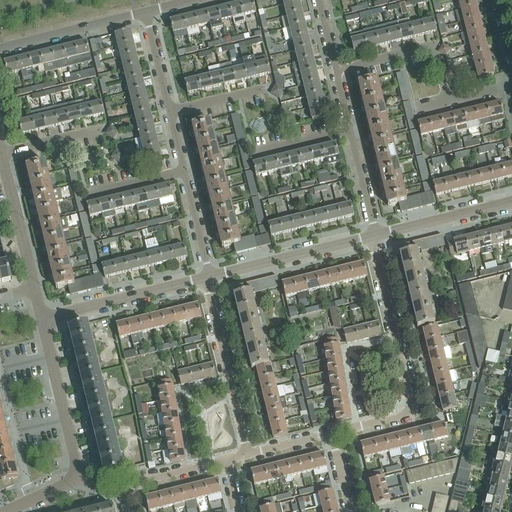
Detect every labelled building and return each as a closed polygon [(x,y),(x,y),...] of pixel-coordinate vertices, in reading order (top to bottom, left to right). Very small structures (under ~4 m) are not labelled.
[(256,12),(253,0),(252,0),(241,3),(244,15),(256,12)] [(476,5),(474,0),(458,0),(461,9),(476,5)] [(302,13),(299,1),(284,5),(287,16),(302,13)] [(241,3),(229,6),(232,18),(234,25),(246,22),(244,15),(241,3)] [(479,17),(476,5),(461,9),(463,21),(479,17)] [(232,18),(229,6),(218,9),(221,21),(232,18)] [(218,9),(207,11),(210,24),(211,31),(223,28),(221,21),(218,9)] [(210,24),(207,11),(195,14),(198,27),(210,24)] [(305,24),(302,13),(287,16),(290,28),(305,24)] [(198,27),(195,14),(183,17),(186,30),(198,27)] [(186,30),(183,17),(170,21),(173,33),(186,30)] [(482,28),(479,17),(463,21),(466,32),(482,28)] [(436,32),(433,19),(422,22),(425,35),(436,32)] [(425,35),(422,22),(410,25),(413,38),(425,35)] [(307,36),(305,24),(290,28),(292,39),(307,36)] [(413,38),(410,25),(398,28),(401,41),(413,38)] [(374,28),(362,31),(363,32),(364,37),(367,49),(378,46),(375,34),(376,34),(374,28)] [(401,41),(398,28),(387,31),(390,43),(401,41)] [(485,40),(482,28),(466,32),(469,44),(485,40)] [(133,43),(130,31),(130,30),(115,34),(118,46),(133,43)] [(390,43),(387,31),(376,34),(375,34),(378,46),(390,43)] [(363,32),(349,35),(351,40),(350,40),(353,52),(367,49),(364,37),(363,32)] [(310,47),(307,36),(292,39),(295,51),(310,47)] [(94,40),(90,41),(93,52),(103,50),(101,39),(94,40)] [(488,51),(485,40),(469,44),(472,55),(488,51)] [(87,41),(75,44),(80,65),(91,62),(92,62),(87,41)] [(136,54),(133,43),(118,46),(121,57),(136,54)] [(75,44),(64,47),(69,67),(80,65),(75,44)] [(64,47),(52,50),(57,70),(69,67),(64,47)] [(313,59),(310,47),(295,51),(298,62),(313,59)] [(52,50),(40,53),(43,65),(45,73),(57,70),(52,50)] [(491,63),(488,51),(472,55),(475,67),(491,63)] [(43,65),(40,53),(29,56),(32,68),(43,65)] [(139,65),(136,54),(121,57),(124,69),(139,65)] [(29,56),(18,59),(21,71),(23,79),(34,76),(32,68),(29,56)] [(271,74),(266,56),(256,59),(254,59),(256,64),(259,77),(271,74)] [(259,77),(256,64),(254,59),(254,58),(243,61),(244,67),(247,79),(259,77)] [(21,71),(18,59),(4,62),(7,74),(21,71)] [(316,70),(313,59),(298,62),(301,74),(316,70)] [(494,75),(491,63),(475,67),(478,79),(494,75)] [(141,77),(139,65),(124,69),(127,81),(141,77)] [(232,65),(220,68),(221,72),(224,85),(236,82),(233,69),(232,65)] [(219,66),(208,69),(209,75),(212,88),(224,85),(221,72),(220,68),(219,66)] [(247,79),(244,67),(233,69),(236,82),(247,79)] [(319,82),(316,70),(301,74),(303,85),(319,82)] [(212,88),(209,75),(198,78),(201,91),(212,88)] [(144,88),(141,77),(127,81),(129,92),(144,88)] [(201,91),(198,78),(184,81),(187,94),(201,91)] [(361,96),(380,91),(377,79),(358,84),(361,96)] [(322,93),(319,82),(303,85),(306,97),(322,93)] [(285,91),(276,85),(271,94),(285,91)] [(147,100),(144,88),(129,92),(132,103),(147,100)] [(279,99),(285,91),(271,94),(279,99)] [(387,120),(380,91),(361,96),(364,108),(361,108),(363,113),(365,113),(368,124),(387,120)] [(324,105),(322,93),(306,97),(309,109),(324,105)] [(88,100),(77,102),(81,120),(93,117),(90,105),(88,100)] [(150,111),(147,100),(132,103),(135,115),(150,111)] [(77,102),(65,105),(70,122),(81,120),(77,102)] [(104,114),(101,102),(90,105),(93,117),(104,114)] [(500,102),(487,106),(490,118),(491,124),(501,122),(505,121),(503,115),(500,102)] [(65,105),(54,108),(58,125),(70,122),(65,105)] [(327,117),(324,105),(309,109),(312,120),(327,117)] [(487,106),(475,109),(478,121),(479,127),(491,124),(490,118),(487,106)] [(54,108),(42,111),(46,128),(58,125),(54,108)] [(290,113),(282,108),(276,117),(290,113)] [(475,109),(463,111),(467,124),(468,129),(479,127),(478,121),(475,109)] [(42,110),(30,113),(32,119),(35,131),(46,128),(42,111),(42,110)] [(153,123),(150,111),(135,115),(138,126),(153,123)] [(463,111),(452,114),(455,127),(457,132),(468,129),(467,124),(463,111)] [(285,122),(290,113),(276,117),(285,122)] [(452,114),(441,117),(444,130),(445,136),(457,134),(457,132),(455,127),(452,114)] [(444,130),(441,117),(429,120),(432,132),(444,130)] [(35,131),(32,119),(18,122),(21,134),(35,131)] [(394,148),(387,120),(368,124),(371,136),(368,137),(369,142),(372,141),(375,153),(394,148)] [(432,132),(429,120),(417,123),(420,135),(432,132)] [(213,132),(210,121),(192,125),(195,137),(213,132)] [(156,134),(153,123),(138,126),(141,138),(156,134)] [(119,131),(110,126),(105,134),(119,131)] [(113,139),(119,131),(105,134),(113,139)] [(220,161),(213,132),(195,137),(198,149),(195,150),(196,154),(199,154),(202,166),(220,161)] [(158,146),(156,134),(141,138),(143,149),(158,146)] [(336,144),(322,147),(325,159),(327,165),(340,161),(336,144)] [(161,158),(158,146),(143,149),(146,161),(161,158)] [(325,159),(322,147),(310,150),(313,162),(325,159)] [(400,177),(394,148),(375,153),(378,165),(375,165),(376,170),(379,169),(382,181),(400,177)] [(428,148),(425,153),(431,157),(434,152),(428,148)] [(124,154),(116,149),(111,157),(124,154)] [(313,162),(310,150),(299,152),(302,165),(313,162)] [(302,165),(299,152),(287,155),(290,168),(302,165)] [(119,163),(124,154),(111,157),(119,163)] [(287,155),(276,158),(279,170),(281,177),(292,174),(290,168),(287,155)] [(279,170),(276,158),(264,161),(267,173),(279,170)] [(227,190),(220,161),(202,166),(205,178),(202,178),(203,183),(206,182),(209,194),(227,190)] [(267,173),(264,161),(253,164),(256,176),(267,173)] [(48,174),(45,162),(26,167),(29,179),(48,174)] [(511,177),(511,163),(502,166),(505,179),(511,177)] [(505,179),(502,166),(491,169),(494,182),(505,179)] [(494,182),(491,169),(479,172),(482,185),(494,182)] [(482,185),(479,172),(468,175),(471,187),(482,185)] [(55,203),(48,174),(29,179),(32,191),(29,191),(31,196),(33,195),(36,207),(55,203)] [(471,187),(468,175),(456,178),(459,190),(471,187)] [(406,199),(400,177),(382,181),(385,193),(382,194),(383,199),(386,198),(388,206),(399,203),(405,202),(405,199),(406,199)] [(319,184),(317,178),(313,179),(313,182),(307,183),(307,187),(319,184)] [(459,190),(456,178),(444,181),(447,193),(459,190)] [(447,193),(444,181),(432,184),(435,196),(447,193)] [(429,183),(423,184),(425,194),(428,206),(434,205),(429,183)] [(173,196),(170,184),(156,187),(159,200),(173,196)] [(156,187),(144,190),(147,203),(149,211),(161,208),(159,200),(156,187)] [(144,190),(133,193),(136,205),(138,212),(149,210),(147,203),(144,190)] [(234,218),(227,190),(209,194),(211,206),(208,207),(210,212),(213,211),(215,223),(234,218)] [(136,205),(133,193),(121,196),(124,208),(136,205)] [(428,206),(425,194),(418,196),(421,208),(428,206)] [(124,208),(121,196),(110,199),(113,211),(124,208)] [(421,208),(418,196),(411,198),(414,210),(421,208)] [(280,197),(274,199),(275,203),(277,207),(282,206),(281,202),(282,202),(280,197)] [(414,210),(411,198),(406,199),(405,199),(405,202),(408,211),(414,210)] [(113,211),(110,199),(98,201),(101,214),(102,214),(103,219),(115,217),(113,211)] [(101,214),(98,201),(87,204),(90,217),(101,214)] [(408,211),(405,202),(399,203),(401,213),(408,211)] [(55,203),(36,207),(39,219),(36,220),(37,225),(40,224),(43,236),(61,231),(69,229),(66,218),(59,220),(55,203)] [(354,216),(350,204),(337,207),(340,220),(354,216)] [(340,220),(337,207),(325,210),(328,223),(340,220)] [(328,223),(325,210),(314,213),(317,226),(328,223)] [(317,226),(314,213),(302,216),(305,228),(317,226)] [(305,228),(302,216),(291,219),(294,231),(305,228)] [(240,240),(234,218),(215,223),(218,235),(215,235),(216,240),(219,240),(221,247),(233,245),(240,243),(240,240)] [(294,231),(291,219),(279,222),(283,234),(294,231)] [(283,234),(279,222),(267,225),(271,237),(283,234)] [(511,241),(511,228),(511,226),(500,229),(504,244),(511,241)] [(504,244),(500,229),(488,232),(493,253),(499,252),(498,245),(504,244)] [(68,260),(61,231),(43,236),(46,247),(43,248),(44,253),(47,252),(50,264),(68,260)] [(493,253),(488,232),(476,235),(480,249),(481,255),(493,253)] [(444,246),(442,235),(435,237),(437,247),(444,246)] [(480,249),(476,235),(465,238),(469,252),(480,249)] [(254,239),(256,249),(263,248),(270,246),(269,245),(267,236),(261,237),(260,237),(254,239)] [(254,239),(254,237),(246,238),(249,251),(256,249),(254,239)] [(437,247),(435,237),(428,239),(430,249),(437,247)] [(249,251),(246,238),(240,240),(240,243),(243,252),(249,251)] [(469,252),(465,238),(453,241),(453,242),(447,243),(450,257),(469,252)] [(430,249),(428,239),(421,240),(423,251),(430,249)] [(423,251),(421,240),(414,242),(416,251),(420,250),(420,251),(423,251)] [(169,242),(157,245),(162,264),(174,261),(171,248),(169,242)] [(416,251),(414,242),(407,244),(408,247),(400,249),(401,254),(416,251)] [(243,252),(240,243),(233,245),(236,254),(243,252)] [(151,267),(162,264),(157,244),(146,247),(148,254),(151,267)] [(187,258),(184,245),(171,248),(174,261),(187,258)] [(421,257),(420,251),(420,250),(416,251),(401,254),(399,255),(403,270),(420,265),(419,258),(421,257)] [(151,267),(148,254),(136,257),(139,269),(151,267)] [(139,269),(136,257),(125,260),(128,272),(139,269)] [(73,281),(68,260),(50,264),(53,276),(50,276),(51,281),(54,281),(56,289),(68,286),(74,284),(73,281)] [(128,272),(125,260),(113,263),(116,275),(128,272)] [(0,282),(11,280),(7,263),(0,264),(0,282)] [(116,275),(113,263),(101,266),(104,278),(116,275)] [(367,278),(363,263),(350,267),(353,281),(367,278)] [(422,272),(420,265),(403,270),(406,282),(403,282),(403,285),(427,279),(425,272),(422,272)] [(353,281),(350,267),(338,269),(342,284),(353,281)] [(342,284),(338,269),(327,272),(330,286),(342,284)] [(330,286),(327,272),(316,275),(319,289),(330,286)] [(103,287),(100,275),(94,276),(83,279),(87,291),(103,287)] [(319,289),(316,275),(304,278),(308,292),(319,289)] [(474,275),(456,279),(457,283),(475,279),(474,275)] [(279,286),(276,276),(269,278),(272,288),(279,286)] [(272,288),(269,278),(262,280),(265,290),(272,288)] [(308,292),(304,278),(293,280),(296,294),(308,292)] [(87,291),(83,279),(73,281),(74,284),(68,286),(70,295),(87,291)] [(428,286),(427,279),(403,285),(404,288),(407,287),(410,299),(428,295),(426,287),(428,286)] [(265,290),(262,280),(255,281),(258,292),(265,290)] [(293,280),(281,283),(285,297),(296,294),(293,280)] [(258,292),(255,281),(248,283),(251,293),(254,293),(258,292)] [(251,293),(248,283),(241,285),(242,288),(243,295),(251,293)] [(472,288),(471,283),(458,286),(459,292),(472,288)] [(254,293),(251,293),(243,295),(242,288),(235,290),(236,295),(234,295),(237,310),(254,306),(253,299),(255,298),(254,293)] [(474,294),(472,288),(459,292),(461,297),(474,294)] [(474,294),(461,297),(462,302),(475,299),(474,294)] [(335,307),(347,304),(345,295),(341,296),(342,301),(334,303),(335,307)] [(429,301),(428,295),(410,299),(412,311),(409,311),(410,314),(434,309),(432,300),(429,301)] [(475,299),(462,302),(464,307),(476,304),(475,299)] [(201,318),(198,304),(184,308),(187,322),(201,318)] [(476,304),(464,307),(465,313),(479,316),(476,304)] [(511,305),(504,304),(502,310),(506,311),(511,312),(511,305)] [(258,321),(256,313),(254,306),(237,310),(240,322),(237,323),(238,326),(258,321)] [(187,322),(184,308),(172,311),(176,325),(187,322)] [(435,315),(434,309),(410,314),(411,317),(414,316),(417,328),(435,324),(433,316),(435,315)] [(176,325),(172,311),(161,313),(164,327),(176,325)] [(164,327),(161,313),(150,316),(153,330),(164,327)] [(479,316),(465,313),(465,314),(468,326),(481,323),(479,318),(479,316)] [(153,330),(150,316),(139,319),(142,333),(153,330)] [(139,319),(127,322),(131,336),(133,346),(141,344),(140,340),(143,339),(142,333),(139,319)] [(261,335),(260,329),(258,321),(238,326),(238,328),(241,327),(244,339),(261,335)] [(131,336),(127,322),(115,325),(118,339),(131,336)] [(381,336),(378,323),(367,325),(370,339),(381,336)] [(481,323),(468,326),(470,332),(482,329),(481,323)] [(90,336),(87,324),(69,328),(72,340),(90,336)] [(370,339),(367,325),(355,328),(358,342),(370,339)] [(440,338),(437,327),(423,331),(425,342),(440,338)] [(358,342),(355,328),(343,331),(346,344),(358,342)] [(482,329),(470,332),(471,338),(484,335),(482,329)] [(469,343),(466,331),(456,334),(459,345),(465,344),(469,343)] [(504,332),(502,344),(507,345),(508,345),(510,336),(510,334),(504,332)] [(265,350),(263,342),(261,335),(244,339),(247,351),(244,352),(245,355),(265,350)] [(484,335),(471,338),(473,344),(485,341),(484,335)] [(93,348),(90,336),(72,340),(75,352),(93,348)] [(447,348),(444,337),(440,338),(425,342),(428,353),(447,348)] [(341,357),(339,346),(338,340),(324,342),(325,347),(324,347),(326,360),(341,357)] [(485,341),(473,344),(479,369),(480,369),(486,350),(487,347),(485,341)] [(505,356),(507,345),(502,344),(499,353),(499,354),(505,356)] [(93,349),(93,348),(75,352),(78,364),(96,360),(94,352),(102,351),(101,347),(93,349)] [(448,348),(447,348),(428,353),(431,364),(445,361),(451,360),(448,348)] [(135,350),(123,353),(125,360),(137,357),(135,350)] [(269,365),(267,357),(265,350),(245,355),(245,357),(248,356),(251,369),(256,368),(269,365)] [(511,357),(505,356),(499,354),(499,353),(488,350),(485,362),(497,365),(499,359),(510,361),(511,357)] [(343,369),(341,357),(326,360),(328,372),(343,369)] [(99,372),(96,360),(78,364),(81,376),(99,372)] [(448,372),(445,361),(431,364),(434,376),(448,372)] [(216,377),(212,364),(201,367),(204,380),(216,377)] [(279,375),(276,364),(270,365),(270,364),(269,365),(256,368),(259,380),(273,376),(279,375)] [(204,380),(201,367),(189,369),(192,383),(204,380)] [(192,383),(189,369),(177,372),(181,386),(192,383)] [(345,381),(343,369),(328,372),(330,384),(345,381)] [(102,384),(99,372),(81,376),(84,389),(102,384)] [(451,384),(448,372),(434,376),(436,387),(451,384)] [(276,387),(273,376),(259,380),(262,391),(276,387)] [(488,378),(482,376),(480,383),(479,383),(479,384),(486,385),(488,378)] [(175,399),(173,388),(172,388),(171,381),(158,384),(159,389),(158,389),(160,401),(175,399)] [(347,394),(345,381),(330,384),(332,396),(347,394)] [(87,401),(105,396),(102,384),(84,389),(87,401)] [(451,384),(436,387),(439,399),(454,395),(451,384)] [(483,396),(486,385),(479,384),(477,394),(481,395),(481,396),(483,396)] [(279,399),(276,387),(262,391),(264,402),(279,399)] [(349,406),(347,394),(332,396),(334,408),(349,406)] [(457,409),(454,395),(439,399),(442,412),(457,409)] [(108,409),(105,396),(87,401),(90,413),(108,409)] [(284,397),(279,399),(264,402),(267,413),(281,410),(287,409),(284,397)] [(177,411),(175,399),(160,401),(162,414),(177,411)] [(478,417),(481,407),(481,406),(478,406),(474,405),(472,415),(478,417)] [(351,418),(349,406),(334,408),(336,421),(351,418)] [(111,421),(108,409),(90,413),(93,425),(111,421)] [(284,421),(281,410),(267,413),(270,425),(284,421)] [(164,426),(179,424),(177,411),(162,414),(164,426)] [(511,413),(508,413),(502,412),(501,417),(497,416),(495,421),(511,425),(511,413)] [(475,428),(478,417),(472,415),(469,427),(475,428)] [(114,433),(111,421),(93,425),(96,437),(114,433)] [(287,435),(284,421),(270,425),(273,438),(287,435)] [(511,425),(495,421),(494,427),(503,429),(502,434),(511,436),(511,425)] [(181,436),(179,424),(164,426),(166,438),(181,436)] [(447,438),(444,424),(431,427),(434,441),(447,438)] [(0,441),(8,440),(5,427),(0,428),(0,441)] [(434,441),(431,427),(419,430),(423,444),(428,443),(429,446),(435,445),(434,441)] [(473,439),(475,428),(469,427),(466,437),(473,439)] [(423,444),(419,430),(408,433),(411,447),(423,444)] [(117,445),(114,433),(96,437),(99,449),(117,445)] [(411,447),(408,433),(396,435),(400,449),(411,447)] [(511,436),(502,434),(499,445),(511,447),(511,436)] [(400,449),(396,435),(385,438),(388,452),(400,449)] [(183,448),(181,436),(166,438),(168,450),(183,448)] [(470,449),(473,439),(466,437),(464,448),(470,449)] [(388,452),(385,438),(373,441),(377,455),(388,452)] [(0,455),(11,452),(8,440),(0,441),(0,455)] [(377,455),(373,441),(360,444),(363,458),(377,455)] [(120,457),(117,445),(99,449),(102,461),(120,457)] [(511,447),(499,445),(497,455),(511,459),(511,447)] [(168,450),(162,451),(164,466),(171,464),(170,463),(185,460),(183,448),(168,450)] [(467,460),(470,449),(464,448),(461,459),(467,460)] [(0,468),(14,465),(11,452),(0,455),(0,468)] [(326,468),(323,454),(309,457),(313,471),(326,468)] [(511,464),(511,459),(497,455),(494,466),(510,470),(511,464)] [(123,469),(120,457),(102,461),(105,474),(123,469)] [(313,471),(309,457),(298,460),(301,474),(313,471)] [(458,459),(451,461),(442,463),(445,476),(454,474),(458,459)] [(301,474),(298,460),(287,462),(290,476),(301,474)] [(287,462),(275,465),(279,479),(284,478),(285,483),(291,482),(290,476),(287,462)] [(445,476),(442,463),(436,465),(439,478),(445,476)] [(18,478),(15,467),(14,465),(0,468),(0,479),(0,480),(5,489),(13,485),(12,479),(18,478)] [(279,479),(275,465),(264,468),(267,482),(279,479)] [(439,478),(436,465),(430,466),(433,479),(439,478)] [(433,479),(430,466),(424,468),(427,481),(433,479)] [(509,475),(510,470),(494,466),(491,477),(509,481),(510,476),(509,475)] [(267,482),(264,468),(251,471),(254,485),(267,482)] [(427,481),(424,468),(418,469),(421,482),(427,481)] [(421,482),(418,469),(412,471),(415,483),(421,482)] [(470,472),(459,469),(456,480),(468,483),(470,472)] [(415,483),(412,471),(406,472),(409,485),(415,483)] [(508,486),(509,481),(491,477),(489,488),(505,492),(506,486),(508,486)] [(386,490),(383,478),(369,481),(372,494),(386,490)] [(218,480),(204,483),(208,497),(209,503),(222,499),(221,494),(218,482),(218,480)] [(470,483),(468,483),(456,480),(454,488),(467,492),(470,483)] [(208,497),(204,483),(193,486),(196,500),(208,497)] [(196,500),(193,486),(182,489),(185,503),(196,500)] [(504,497),(505,492),(489,488),(486,499),(503,503),(505,497),(504,497)] [(185,503),(182,489),(170,491),(174,506),(175,510),(186,507),(185,503)] [(389,502),(386,490),(372,494),(375,506),(389,502)] [(467,494),(453,490),(450,501),(458,503),(464,505),(467,494)] [(174,506),(170,491),(159,494),(162,508),(174,506)] [(335,503),(333,491),(314,495),(317,507),(321,506),(335,503)] [(162,508),(159,494),(145,498),(148,511),(162,508)] [(447,504),(448,498),(436,495),(434,501),(447,504)] [(502,508),(503,503),(486,499),(484,509),(496,511),(499,511),(501,507),(502,508)] [(445,510),(447,504),(434,501),(433,507),(445,510)] [(456,511),(458,503),(450,501),(447,511),(456,511)] [(337,511),(335,503),(321,506),(322,511),(337,511)]
